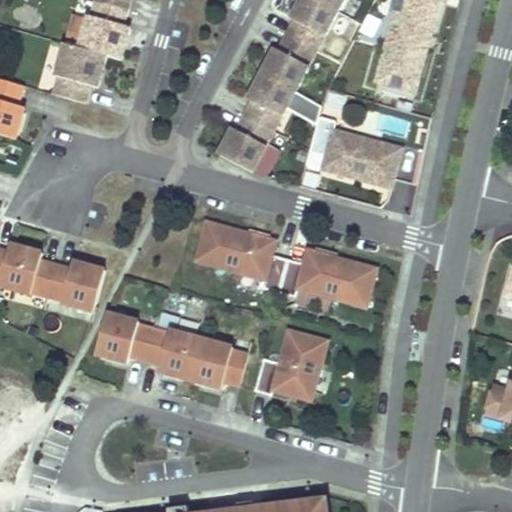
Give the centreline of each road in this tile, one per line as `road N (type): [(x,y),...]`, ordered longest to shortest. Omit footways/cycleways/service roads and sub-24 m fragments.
road 1 (residential): [(166,165),(456,249)]
road 2 (residential): [(315,468),(131,411),(97,412),(72,483)]
road 3 (residential): [(72,483),(118,493),(315,468)]
road 4 (residential): [(456,249),(418,489)]
road 5 (residential): [(171,0),(129,156),(166,165)]
road 6 (residential): [(166,165),(260,0)]
road 7 (residential): [(511,8),(467,192)]
